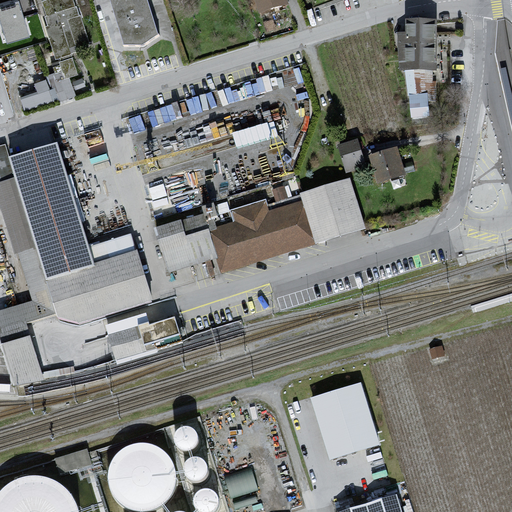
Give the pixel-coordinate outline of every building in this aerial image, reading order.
[(17,0),(0,5),(0,20),(6,41),(28,35),(17,0)] [(74,0),(39,0),(48,25),(44,28),(54,58),(57,58),(58,62),(64,78),(70,76),(77,74),(71,53),(78,50),(79,48),(89,45),(74,0)] [(110,0),(125,48),(144,48),(161,37),(149,0),(110,0)] [(287,0),(256,0),(261,18),(290,10),(287,0)] [(435,102),(436,25),(408,24),(408,36),(401,35),(401,63),(405,64),(414,119),(431,117),(429,102),(435,102)] [(64,78),(58,62),(53,64),(55,72),(47,74),(57,103),(77,96),(70,76),(64,78)] [(501,69),(511,122),(511,92),(507,68),(501,69)] [(82,77),(72,81),(76,90),(85,86),(82,77)] [(45,80),(36,83),(38,91),(19,97),(23,110),(52,101),(45,80)] [(342,148),(350,172),(367,166),(359,142),(342,148)] [(58,317),(11,161),(6,146),(0,147),(0,199),(19,256),(21,256),(34,305),(0,314),(0,338),(17,388),(46,382),(29,326),(58,317)] [(81,327),(155,304),(133,236),(92,248),(61,146),(11,161),(58,317),(60,322),(81,327)] [(399,154),(376,160),(383,182),(405,176),(399,154)] [(221,260),(225,274),(367,229),(352,181),(238,217),(240,223),(212,232),(221,260)] [(164,182),(150,186),(153,195),(166,191),(164,182)] [(171,275),(221,260),(212,232),(207,216),(158,230),(171,275)] [(119,363),(186,343),(179,320),(153,328),(151,323),(110,334),(119,363)] [(442,347),(430,351),(433,361),(445,357),(442,347)] [(362,385),(312,400),(332,463),(382,448),(362,385)] [(192,455),(195,454),(199,451),(201,448),(202,444),(202,440),(200,436),(197,433),(194,431),(190,430),(186,431),(182,433),(179,436),(178,440),(177,444),(178,448),(181,451),(184,453),(188,455),(192,455)] [(154,511),(155,511),(165,507),(173,499),(177,489),(179,478),(176,467),(171,458),(162,451),(152,447),(141,446),(130,449),(121,456),(114,465),(111,476),(112,487),(116,497),(123,506),(133,511),(136,511),(154,511)] [(59,471),(92,465),(89,447),(56,454),(59,471)] [(200,485),(204,484),(207,482),(209,479),(211,475),(210,471),(209,467),(206,464),(203,462),(199,461),(195,462),(191,464),(188,467),(187,471),(187,475),(188,478),(190,482),(193,484),(196,485),(200,485)] [(250,467),(223,476),(231,499),(258,490),(250,467)] [(8,474),(0,475),(0,482),(10,480),(8,474)] [(79,511),(75,503),(65,493),(52,486),(38,484),(23,487),(11,494),(1,505),(0,506),(0,511),(79,511)] [(219,511),(221,510),(222,506),(222,502),(221,498),(218,495),(215,493),(211,492),(207,492),(203,494),(200,497),(198,500),(197,504),(198,508),(200,511),(219,511)] [(351,511),(405,511),(402,498),(351,511)]
